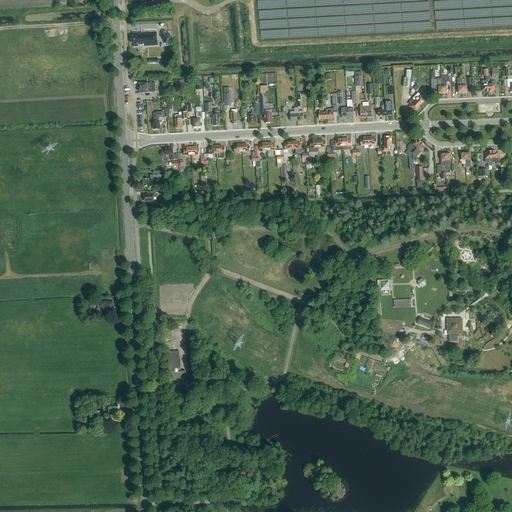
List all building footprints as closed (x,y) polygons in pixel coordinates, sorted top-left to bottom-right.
[(137,33),(133,34),(133,37),(131,37),(131,43),(134,43),(134,47),(141,46),(141,45),(143,45),(143,47),(157,45),(157,44),(156,33),(156,31),(141,33),(141,34),(137,34),(137,33)] [(442,79),(442,93),(448,93),(447,89),(447,82),(450,82),(450,77),(443,77),(442,77),(442,78),(442,79)] [(149,93),(156,92),(156,83),(151,84),(140,84),(140,93),(149,93)] [(413,99),(420,105),(425,100),(423,97),(424,96),(421,94),(421,95),(418,93),(413,99)] [(415,111),(420,105),(413,99),(408,104),(411,106),(410,107),(415,111)] [(259,104),(255,104),(254,104),(254,114),(250,114),(250,116),(249,116),(249,124),(256,123),(256,116),(260,116),(259,104)] [(196,108),(196,119),(193,119),(194,127),(201,127),(200,119),(202,119),(202,112),(202,107),(200,107),(196,108)] [(168,109),(163,109),(164,112),(156,112),(156,118),(154,118),(154,122),(153,122),(154,130),(160,129),(159,118),(163,118),(163,116),(164,116),(164,118),(168,117),(168,109)] [(216,110),(216,115),(212,115),(212,119),(213,119),(213,126),(220,125),(220,119),(221,118),(220,110),(216,110)] [(264,114),(264,122),(266,121),(266,123),(271,123),(271,121),(272,121),(272,111),(267,111),(268,114),(264,114)] [(182,115),(179,115),(175,115),(176,119),(175,119),(176,123),(177,128),(181,128),(181,123),(181,119),(182,119),(182,120),(187,120),(187,112),(182,112),(182,115)] [(383,152),(390,152),(390,145),(392,145),(392,136),(384,137),(385,146),(382,146),(383,152)] [(364,145),(369,145),(368,137),(363,138),(363,140),(360,140),(361,146),(364,146),(364,145)] [(373,137),(368,137),(369,145),(373,145),(373,146),(376,146),(376,139),(373,139),(373,137)] [(344,150),(343,146),(343,139),(338,139),(338,141),(335,141),(336,151),(344,150)] [(348,139),(343,139),(343,146),(348,146),(348,147),(351,147),(351,140),(348,141),(348,139)] [(408,150),(405,153),(407,155),(413,160),(413,154),(412,154),(414,151),(416,148),(421,143),(418,140),(417,141),(416,139),(411,145),(411,144),(408,147),(409,148),(407,150),(408,150)] [(318,152),(318,148),(318,140),(313,140),(313,143),(310,143),(310,148),(309,148),(309,153),(318,152)] [(323,140),(318,140),(318,148),(323,148),(323,149),(326,148),(326,142),(323,142),(323,140)] [(292,142),(293,149),(296,149),(296,154),(302,153),(302,149),(301,149),(301,143),(298,143),(298,141),(292,142)] [(288,150),(293,149),(292,142),(288,142),(288,144),(285,144),(285,150),(284,150),(284,153),(285,153),(289,153),(288,150)] [(263,151),(268,151),(267,143),(262,143),(262,145),(260,146),(260,152),(263,152),(263,151)] [(272,143),(267,143),(268,151),(272,151),(276,151),(275,145),(272,145),(272,143)] [(414,151),(412,154),(413,154),(413,160),(415,162),(419,158),(423,154),(422,152),(425,148),(424,146),(421,143),(416,148),(414,151)] [(247,144),(242,145),(243,152),(247,152),(247,153),(247,155),(250,155),(250,153),(250,146),(247,146),(247,144)] [(238,153),(243,152),(242,145),(237,145),(237,147),(234,147),(235,154),(238,153)] [(217,154),(217,146),(212,146),(212,148),(209,148),(209,154),(208,155),(209,159),(211,159),(213,158),(213,154),(217,154)] [(222,146),(217,146),(217,154),(218,154),(218,157),(225,157),(225,147),(222,148),(222,146)] [(192,155),(192,147),(187,148),(187,150),(184,150),(184,156),(188,156),(188,155),(192,155)] [(192,147),(192,155),(197,155),(197,156),(200,156),(200,149),(197,149),(197,147),(192,147)] [(173,160),(173,154),(174,154),(173,148),(165,149),(166,155),(170,155),(171,160),(173,160)] [(447,179),(446,173),(446,154),(441,154),(442,165),(437,165),(438,174),(441,174),(441,179),(447,179)] [(149,179),(143,179),(144,187),(151,186),(151,181),(158,181),(162,180),(166,179),(166,175),(150,175),(151,179),(149,179)] [(153,197),(157,197),(156,191),(147,192),(147,195),(145,195),(145,202),(154,201),(153,197)] [(314,250),(312,255),(320,258),(322,253),(314,250)] [(380,280),(381,291),(389,291),(389,280),(380,280)] [(114,311),(116,309),(116,307),(114,306),(114,302),(109,302),(101,302),(101,299),(96,300),(96,305),(98,305),(98,308),(97,309),(97,311),(98,312),(108,312),(108,311),(114,311)] [(427,320),(423,318),(420,317),(417,324),(419,324),(424,326),(426,326),(430,328),(432,321),(429,321),(427,320)] [(463,318),(447,318),(447,335),(463,334),(463,318)] [(180,357),(179,354),(179,351),(167,352),(167,357),(168,357),(169,372),(173,372),(173,380),(186,380),(186,371),(180,372),(180,369),(181,369),(180,357)] [(106,412),(106,414),(119,414),(118,406),(107,406),(103,406),(103,411),(103,412),(106,412)] [(104,419),(103,412),(103,411),(94,412),(95,416),(96,416),(96,420),(104,419)]
